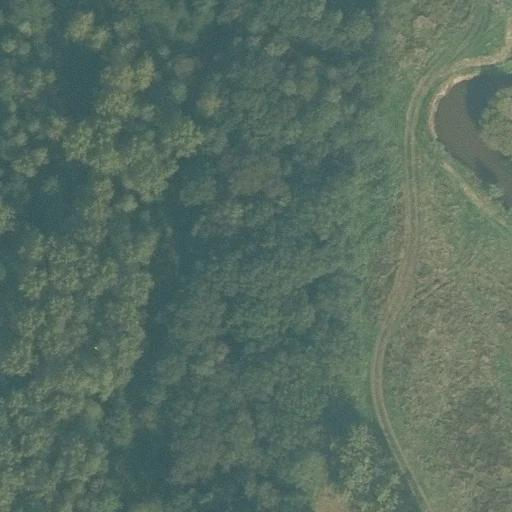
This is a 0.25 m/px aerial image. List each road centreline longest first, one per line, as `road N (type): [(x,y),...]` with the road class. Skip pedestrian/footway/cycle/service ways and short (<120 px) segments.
road 1 (track): [(120,511),(149,306),(209,0)]
road 2 (track): [(395,132),(252,0)]
road 3 (track): [(318,511),(339,342)]
